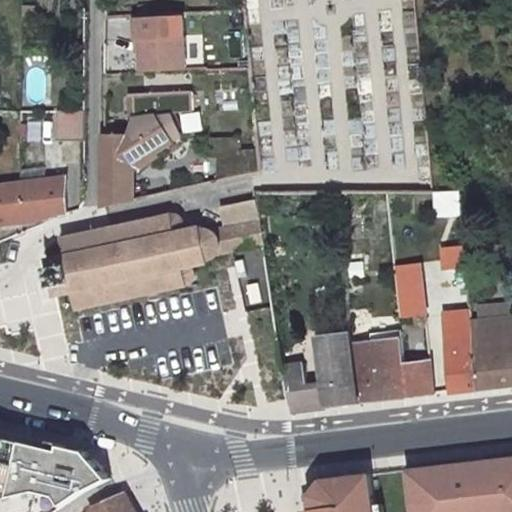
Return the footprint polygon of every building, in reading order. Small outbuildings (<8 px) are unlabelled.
[(183,16),(136,18),(137,39),(142,39),(142,52),(143,72),(186,70),(183,16)] [(22,106),(63,106),(63,88),(60,88),(60,56),(22,55),(22,106)] [(131,136),(105,136),(105,204),(108,176),(127,164),(130,169),(135,169),(143,166),(146,164),(151,158),(153,152),(152,150),(158,147),(159,149),(176,138),(175,135),(181,132),(172,114),(194,112),(193,91),(135,93),(135,121),(131,136)] [(84,141),(84,111),(58,111),(58,140),(84,141)] [(235,140),(212,140),(212,157),(219,157),(219,183),(251,176),(261,173),(259,151),(235,151),(235,140)] [(63,213),(64,177),(61,178),(61,172),(56,173),(56,179),(44,179),(43,164),(19,167),(18,184),(0,185),(0,222),(44,216),(63,213)] [(108,176),(105,204),(106,208),(135,202),(135,169),(130,169),(127,164),(108,176)] [(430,191),(431,218),(459,217),(458,190),(430,191)] [(65,255),(45,258),(54,298),(74,294),(78,310),(192,284),(196,280),(199,275),(197,269),(193,265),(209,262),(210,258),(218,254),(264,245),(256,199),(221,208),(224,226),(215,228),(203,229),(203,226),(182,230),(186,225),(186,222),(185,219),(183,216),(180,214),(177,213),(174,213),(61,238),(65,255)] [(421,263),(393,265),(396,318),(424,317),(421,263)] [(467,266),(445,268),(448,284),(469,282),(467,266)] [(472,311),(443,314),(451,392),(480,388),(473,322),(472,311)] [(499,321),(473,322),(480,388),(511,385),(511,320),(508,321),(507,317),(499,317),(499,321)] [(308,370),(287,374),(293,412),(359,404),(354,364),(351,342),(350,330),(321,334),(325,383),(310,386),(308,370)] [(399,330),(372,333),(370,336),(370,340),(400,337),(399,330)] [(285,331),(280,332),(282,349),(287,374),(308,370),(304,345),(288,348),(285,331)] [(369,362),(354,364),(359,404),(434,393),(431,361),(404,361),(403,336),(400,337),(370,340),(366,341),(369,362)] [(366,341),(351,342),(354,364),(369,362),(366,341)] [(229,386),(229,369),(204,368),(203,386),(229,386)] [(202,404),(231,400),(229,386),(201,390),(202,404)] [(0,511),(54,511),(83,491),(111,478),(88,450),(0,429),(0,511)] [(425,473),(411,475),(415,511),(511,511),(511,457),(484,461),(484,464),(470,466),(469,463),(425,468),(425,473)] [(378,511),(377,500),(374,481),(373,474),(325,480),(314,495),(315,510),(307,510),(307,511),(378,511)] [(135,511),(124,494),(91,511),(89,511),(135,511)]
